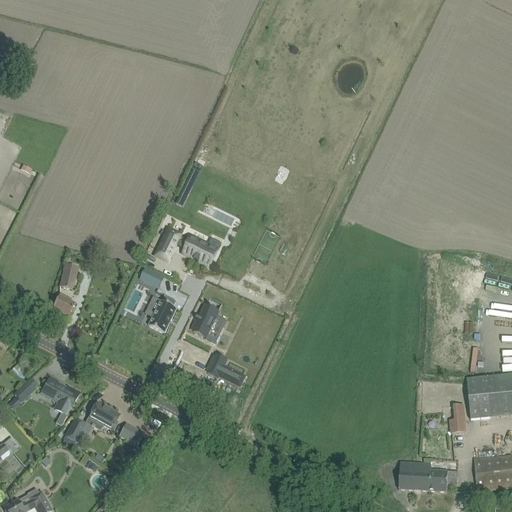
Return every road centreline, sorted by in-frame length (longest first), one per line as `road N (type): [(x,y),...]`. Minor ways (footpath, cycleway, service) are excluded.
road 1 (secondary): [(366,511),(183,414)]
road 2 (secondary): [(183,414),(0,319)]
road 3 (unclassified): [(103,511),(183,414)]
